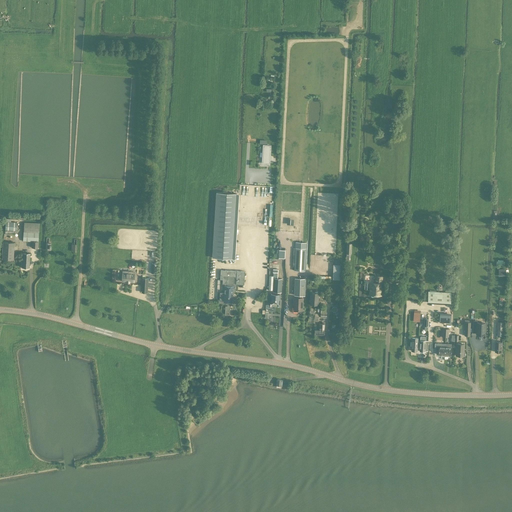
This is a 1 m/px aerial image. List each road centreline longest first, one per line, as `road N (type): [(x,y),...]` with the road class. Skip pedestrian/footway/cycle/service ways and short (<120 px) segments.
road 1 (tertiary): [(0,309),(375,388),(511,394)]
road 2 (track): [(308,19),(235,30),(220,170),(177,177),(167,301),(156,317)]
road 3 (track): [(97,0),(93,56),(140,76),(137,186),(129,198),(84,203),(76,324)]
road 4 (unknown): [(298,367),(288,334),(291,233)]
road 5 (track): [(235,30),(131,19),(108,0)]
